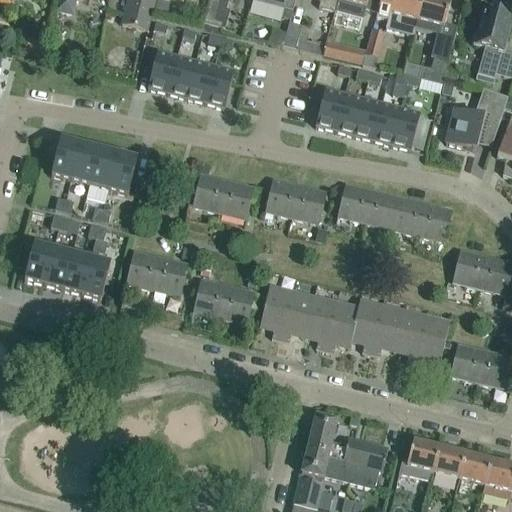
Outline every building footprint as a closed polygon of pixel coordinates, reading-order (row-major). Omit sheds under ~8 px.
[(73,6),(74,0),(58,0),(58,2),(55,14),(71,17),(73,6)] [(146,34),(155,2),(148,0),(128,0),(121,28),(146,34)] [(210,0),(204,26),(220,30),(228,0),(210,0)] [(251,0),(251,2),(291,13),(294,0),(251,0)] [(337,3),(337,0),(320,0),(317,11),(334,15),(337,3)] [(337,0),(337,3),(334,15),(363,23),(368,0),(337,0)] [(414,31),(422,0),(380,0),(375,20),(388,24),(386,32),(396,35),(412,39),(414,31)] [(443,30),(450,5),(429,0),(422,0),(414,31),(428,36),(426,43),(438,46),(442,30),(443,30)] [(169,5),(168,5),(156,2),(153,14),(166,17),(169,5)] [(506,41),(510,29),(508,28),(510,21),(484,14),(478,38),(474,37),(471,46),(484,50),(475,82),(492,86),(495,77),(511,81),(511,57),(501,55),(505,40),(506,41)] [(297,42),(300,29),(288,26),(282,50),(321,60),(324,49),(297,42)] [(165,38),(167,29),(155,27),(153,35),(165,38)] [(193,44),(195,36),(183,33),(181,41),(193,44)] [(374,72),(383,37),(370,33),(361,69),(374,72)] [(218,50),(220,42),(208,39),(207,47),(218,50)] [(230,52),(232,44),(220,42),(218,50),(230,52)] [(327,47),(324,59),(337,62),(340,51),(327,47)] [(166,98),(175,63),(156,58),(147,93),(166,98)] [(441,88),(447,64),(433,60),(430,72),(420,70),(417,82),(441,88)] [(185,103),(194,68),(175,63),(166,98),(185,103)] [(204,108),(213,73),(194,68),(185,103),(204,108)] [(348,81),(350,72),(338,70),(336,78),(348,81)] [(223,113),(232,78),(213,73),(204,108),(223,113)] [(367,85),(369,77),(357,74),(355,82),(367,85)] [(379,88),(381,80),(369,77),(367,85),(379,88)] [(406,88),(408,80),(396,78),(394,86),(406,88)] [(418,91),(420,83),(408,80),(406,88),(418,91)] [(444,87),(442,95),(450,98),(452,89),(444,87)] [(490,151),(507,102),(482,93),(473,119),(453,114),(449,129),(446,128),(446,130),(443,143),(446,143),(445,147),(474,154),(476,148),(490,151)] [(334,136),(343,101),(323,96),(314,131),(334,136)] [(353,141),(362,105),(343,101),(334,136),(353,141)] [(371,145),(380,110),(362,105),(353,141),(371,145)] [(390,150),(399,115),(380,110),(371,145),(390,150)] [(409,155),(418,120),(399,115),(390,150),(409,155)] [(511,119),(510,118),(496,161),(504,163),(501,179),(511,182),(511,119)] [(70,183),(79,148),(60,143),(51,178),(70,183)] [(89,188),(98,153),(79,148),(70,183),(89,188)] [(107,193),(116,158),(98,153),(89,188),(107,193)] [(127,198),(136,163),(116,158),(107,193),(127,198)] [(218,217),(226,185),(207,180),(209,170),(202,168),(199,179),(199,178),(191,211),(218,217)] [(292,218),(298,190),(271,184),(265,211),(292,218)] [(245,224),(253,192),(226,185),(218,217),(245,224)] [(364,223),(371,195),(344,188),(337,216),(364,223)] [(319,224),(326,196),(298,190),(292,218),(319,224)] [(391,229),(398,201),(371,195),(364,223),(391,229)] [(417,235),(424,208),(398,201),(391,229),(417,235)] [(62,216),(65,204),(57,202),(54,214),(62,216)] [(70,218),(73,206),(65,204),(62,216),(70,218)] [(445,242),(451,214),(424,208),(417,235),(445,242)] [(99,226),(102,214),(94,212),(91,224),(99,226)] [(107,228),(110,216),(102,214),(99,226),(107,228)] [(57,234),(60,222),(52,220),(49,231),(57,234)] [(65,236),(68,224),(60,222),(57,234),(65,236)] [(95,243),(98,231),(90,229),(87,241),(95,243)] [(102,245),(105,233),(98,231),(95,243),(102,245)] [(43,289),(52,254),(32,249),(23,284),(43,289)] [(61,294),(70,259),(52,254),(43,289),(61,294)] [(478,293),(484,265),(471,262),(472,258),(459,255),(452,282),(465,285),(464,289),(463,290),(478,293)] [(152,294),(160,262),(132,256),(125,288),(152,294)] [(80,299),(89,264),(70,259),(61,294),(80,299)] [(511,267),(485,261),(484,265),(478,293),(505,300),(511,271),(511,267)] [(179,301),(187,269),(160,262),(152,294),(179,301)] [(100,304),(109,269),(89,264),(80,299),(100,304)] [(208,280),(210,270),(202,268),(199,278),(208,280)] [(255,292),(257,282),(249,279),(246,290),(255,292)] [(219,323),(226,290),(199,284),(192,316),(219,323)] [(254,297),(226,290),(219,323),(246,329),(254,297)] [(280,344),(291,295),(268,290),(260,325),(271,328),(273,331),(271,342),(280,344)] [(305,335),(313,300),(291,295),(280,344),(288,346),(291,335),(294,333),(305,335)] [(324,355),(335,306),(313,300),(305,335),(316,338),(318,341),(315,353),(324,355)] [(370,358),(382,309),(359,304),(357,311),(358,311),(352,339),(362,342),(364,345),(361,356),(370,358)] [(352,339),(358,311),(357,311),(335,306),(324,355),(333,357),(335,346),(339,344),(350,346),(352,339)] [(395,350),(404,315),(382,309),(370,358),(379,360),(381,349),(385,347),(395,350)] [(414,369),(426,320),(404,315),(395,350),(406,352),(408,356),(406,367),(414,369)] [(449,325),(426,320),(414,369),(423,371),(426,360),(429,358),(440,360),(449,325)] [(477,387),(484,359),(468,356),(469,352),(456,349),(449,381),(477,387)] [(496,362),(484,359),(477,387),(503,393),(510,361),(497,358),(496,362)] [(330,447),(335,425),(315,420),(299,483),(320,488),(321,482),(330,447)] [(350,420),(348,429),(356,431),(358,421),(350,420)] [(348,431),(345,443),(347,443),(353,445),(356,433),(348,431)] [(381,477),(387,453),(353,445),(347,443),(346,451),(330,447),(321,482),(373,495),(377,476),(381,477)] [(430,486),(432,476),(438,451),(412,444),(407,463),(401,461),(397,478),(430,486)] [(458,483),(464,457),(438,451),(432,476),(458,483)] [(484,489),(490,464),(464,457),(458,483),(483,489),(484,489)] [(511,487),(511,469),(490,464),(484,489),(483,489),(481,497),(508,503),(507,504),(508,504),(511,489),(511,488),(511,487)] [(316,511),(322,488),(320,488),(299,483),(293,509),(305,511),(316,511)]
